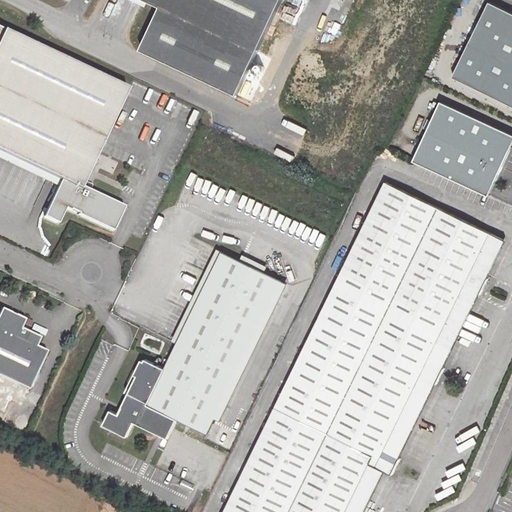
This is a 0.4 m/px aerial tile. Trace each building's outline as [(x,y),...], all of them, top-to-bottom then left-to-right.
[(239,94),(283,0),(147,0),(163,7),(143,50),(239,94)] [(511,12),(491,2),(454,77),(511,105),(511,12)] [(83,183),(127,90),(0,30),(0,154),(60,182),(43,219),(57,225),(64,211),(112,233),(124,209),(89,192),(91,187),(83,183)] [(414,162),(490,197),(511,149),(511,134),(442,102),(414,162)] [(361,511),(365,505),(382,469),(393,474),(398,465),(401,458),(397,456),(424,402),(434,382),(438,384),(441,376),(445,368),(441,366),(454,340),(478,293),(481,294),(485,287),(489,277),(491,273),(488,271),(504,239),(386,182),(369,217),(337,282),(307,344),(277,406),(243,474),(224,511),(361,511)] [(223,251),(165,368),(145,358),(144,360),(141,359),(134,374),(137,375),(128,392),(118,413),(110,409),(103,424),(127,436),(134,421),(167,438),(177,418),(207,433),(282,280),(223,251)] [(0,376),(27,390),(46,351),(35,346),(39,337),(20,328),(24,319),(0,308),(0,376)] [(137,375),(134,374),(125,391),(128,392),(137,375)]
